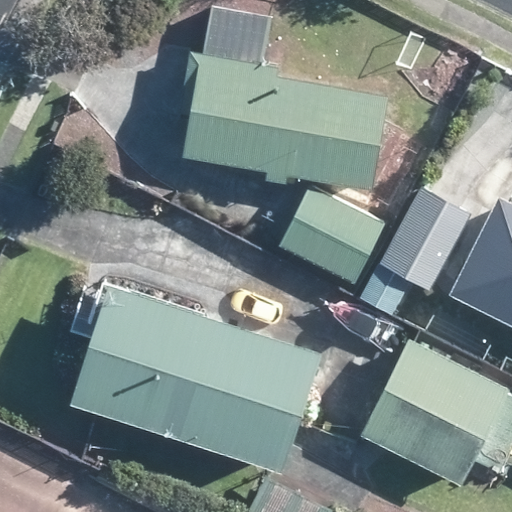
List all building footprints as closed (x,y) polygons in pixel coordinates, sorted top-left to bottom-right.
[(259,57),(196,48),(190,48),(177,147),(263,159),(261,166),(280,170),(282,164),(310,167),(365,174),(378,90),(378,83),(268,67),(268,58),(259,57)] [(467,204),(435,187),(419,178),(377,253),(425,279),(427,276),(467,204)] [(349,273),(379,216),(305,179),(276,235),(349,273)] [(511,200),(500,194),(455,278),(452,284),(459,288),(511,315),(511,200)] [(62,388),(273,454),(285,411),(310,331),(100,265),(62,388)] [(387,438),(455,475),(467,450),(496,465),(511,435),(511,394),(499,387),(502,379),(408,329),(357,423),(387,438)] [(344,511),(350,499),(277,469),(258,511),(344,511)] [(116,511),(122,506),(75,472),(69,481),(46,511),(116,511)]
